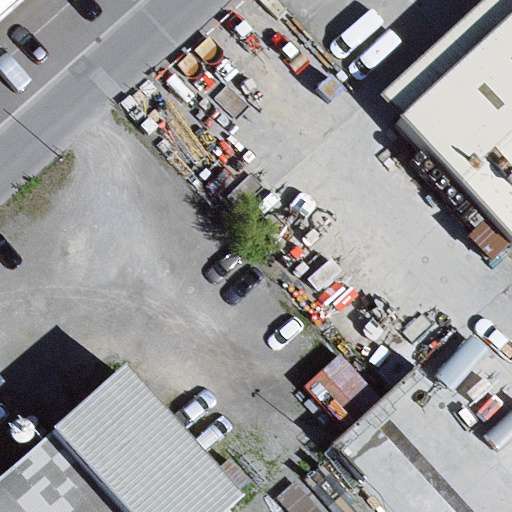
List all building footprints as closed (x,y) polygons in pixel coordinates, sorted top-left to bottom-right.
[(0,0),(0,14),(16,0),(0,0)] [(511,0),(488,0),(375,105),(397,129),(511,23),(511,0)] [(511,23),(397,129),(511,253),(511,23)] [(0,366),(0,404),(19,385),(0,366)] [(511,511),(511,478),(421,375),(334,451),(387,511),(511,511)] [(0,511),(222,511),(229,506),(115,378),(0,479),(0,511)]
